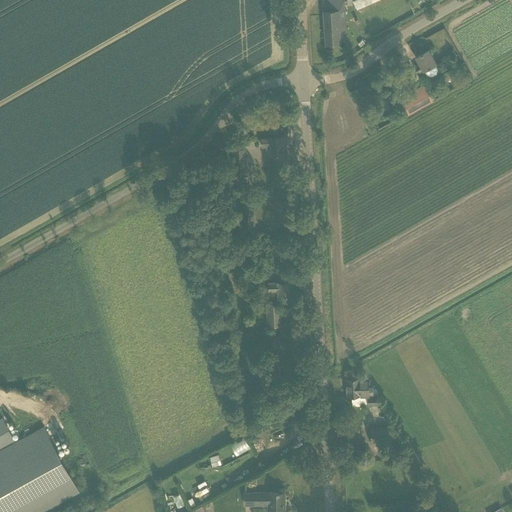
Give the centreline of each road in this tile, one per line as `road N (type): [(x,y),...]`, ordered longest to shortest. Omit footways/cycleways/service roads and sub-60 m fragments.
road 1 (tertiary): [(329,511),(303,80)]
road 2 (unclassified): [(0,263),(184,159),(244,93),(303,80)]
road 3 (unclassified): [(303,80),(357,69),(463,0)]
